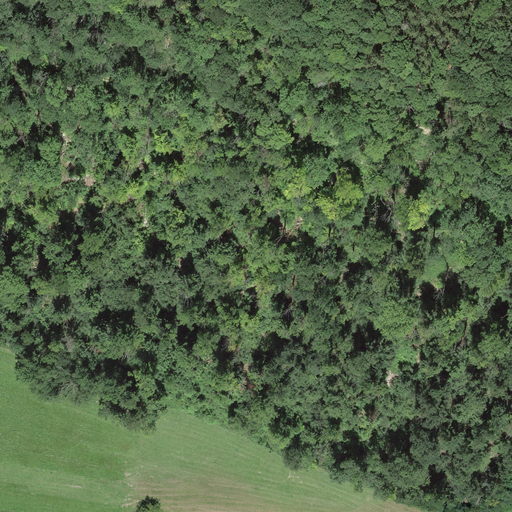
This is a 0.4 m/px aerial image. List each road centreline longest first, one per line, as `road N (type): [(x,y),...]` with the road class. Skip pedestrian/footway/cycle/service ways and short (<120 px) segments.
road 1 (track): [(511,191),(358,159),(287,116),(38,55),(0,38)]
road 2 (track): [(217,0),(242,18),(324,42),(346,60),(367,103),(387,115),(455,146),(511,151)]
